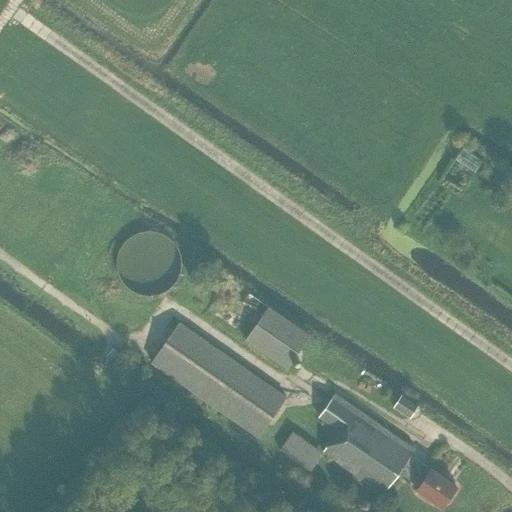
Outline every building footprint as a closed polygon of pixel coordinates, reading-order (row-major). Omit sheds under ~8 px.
[(118,256),(117,262),(117,269),(119,276),(122,281),(126,287),(132,291),(138,294),(144,296),(151,296),(158,295),(164,292),(169,289),(174,284),(178,278),(180,272),(181,265),(181,259),(179,252),(176,246),(172,241),(166,237),(160,234),(154,232),(147,232),(141,233),(134,235),(129,239),(124,244),(120,249),(118,256)] [(286,368),(309,334),(269,307),(246,340),(286,368)] [(257,437),(285,397),(179,323),(152,363),(257,437)] [(318,416),(319,417),(333,427),(326,437),(330,439),(322,451),(383,493),(394,478),(398,473),(418,486),(416,490),(441,507),(456,486),(431,468),(431,469),(411,454),(415,449),(334,393),(318,416)] [(409,419),(418,406),(402,394),(393,408),(409,419)] [(277,450),(308,471),(321,452),(290,430),(277,450)]
